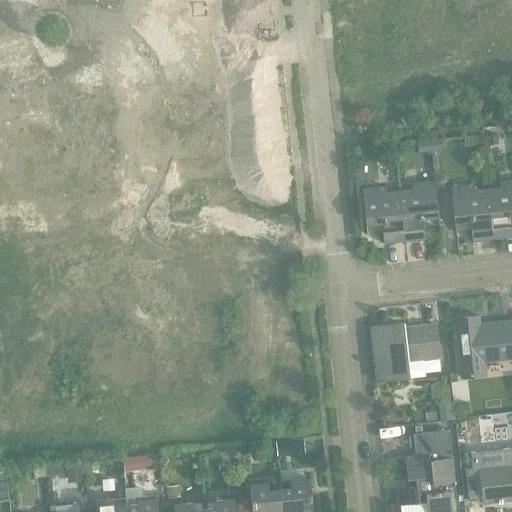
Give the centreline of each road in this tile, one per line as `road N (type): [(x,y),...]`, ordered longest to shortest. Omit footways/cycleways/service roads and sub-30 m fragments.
road 1 (residential): [(338,287),(308,0)]
road 2 (residential): [(361,511),(338,287)]
road 3 (residential): [(338,287),(511,269)]
